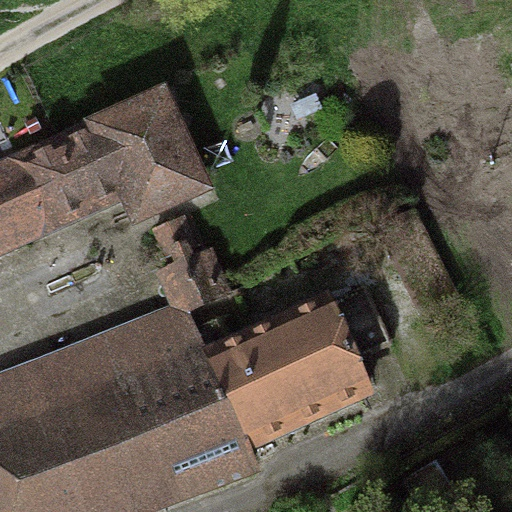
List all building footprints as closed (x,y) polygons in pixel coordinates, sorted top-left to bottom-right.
[(199,188),(160,101),(0,174),(0,246),(125,190),(137,216),(199,188)] [(179,314),(224,295),(207,252),(198,256),(183,220),(155,232),(170,269),(161,272),(179,314)] [(194,331),(246,446),(367,392),(353,361),(388,344),(364,288),(229,350),(215,321),(194,331)] [(160,497),(253,464),(246,446),(194,331),(192,326),(168,336),(178,362),(118,385),(160,497)] [(0,511),(121,511),(160,497),(118,385),(84,398),(67,354),(0,379),(0,511)]
